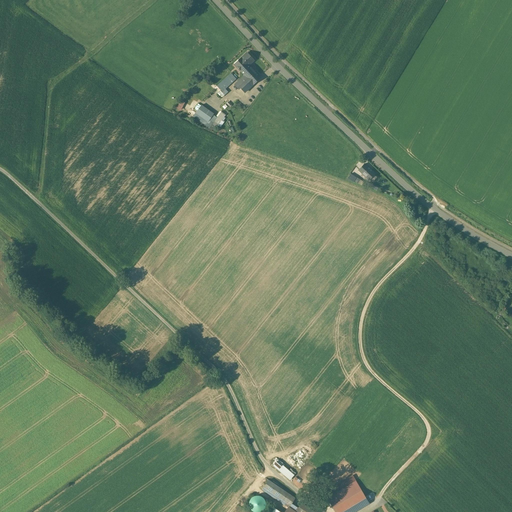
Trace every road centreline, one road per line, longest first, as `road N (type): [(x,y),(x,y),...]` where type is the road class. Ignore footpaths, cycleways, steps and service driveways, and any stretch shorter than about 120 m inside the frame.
road 1 (unclassified): [(0,169),(221,376),(260,460),(324,511)]
road 2 (unclassified): [(215,0),(408,188),(511,255)]
road 3 (track): [(432,208),(414,249),(371,294),(359,330),(369,368),(422,417),(428,438),(360,511)]
